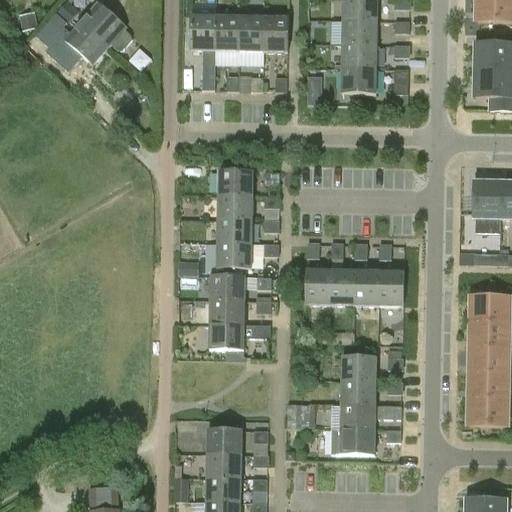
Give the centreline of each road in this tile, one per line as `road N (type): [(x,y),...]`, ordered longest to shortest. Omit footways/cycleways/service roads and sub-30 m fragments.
road 1 (residential): [(430,511),(440,143)]
road 2 (residential): [(162,447),(168,138)]
road 3 (residential): [(168,138),(440,143)]
road 4 (residential): [(440,143),(441,0)]
road 5 (residential): [(168,138),(170,0)]
